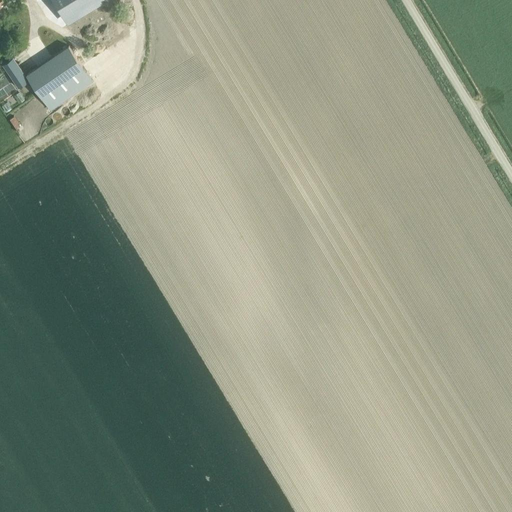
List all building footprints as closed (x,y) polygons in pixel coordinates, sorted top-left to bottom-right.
[(54,0),(66,20),(100,0),(54,0)] [(51,110),(93,81),(69,46),(27,74),(51,110)] [(19,87),(29,81),(13,58),(3,64),(19,87)] [(20,92),(15,95),(20,103),(25,99),(20,92)] [(7,102),(2,105),(7,111),(11,108),(7,102)]
